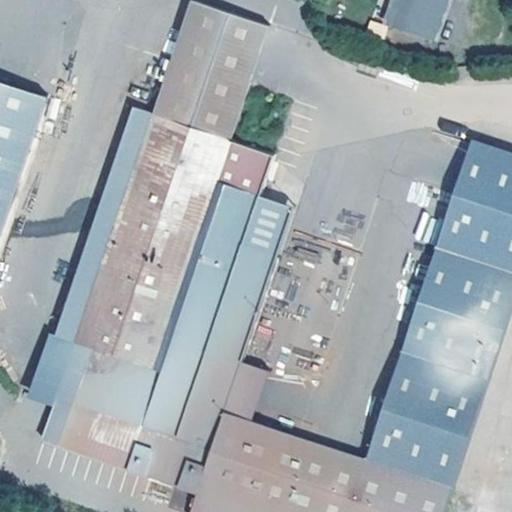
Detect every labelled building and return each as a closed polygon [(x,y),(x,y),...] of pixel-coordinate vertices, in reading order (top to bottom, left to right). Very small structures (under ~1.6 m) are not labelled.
[(200,493),(224,412),(241,361),(275,258),(242,246),(259,195),(272,155),(228,140),(266,26),(190,0),(170,62),(165,60),(158,81),(163,82),(133,172),(56,406),(44,441),(200,493)] [(394,0),(384,31),(418,43),(432,0),(394,0)] [(446,0),(432,0),(418,43),(431,47),(446,0)] [(0,78),(0,243),(50,95),(0,78)] [(253,422),(224,412),(200,493),(193,511),(447,511),(511,317),(511,152),(475,140),(368,461),(253,422)] [(56,406),(133,172),(113,165),(36,400),(56,406)] [(293,207),(259,195),(242,246),(275,258),(293,207)] [(271,371),(241,361),(224,412),(253,422),(271,371)]
